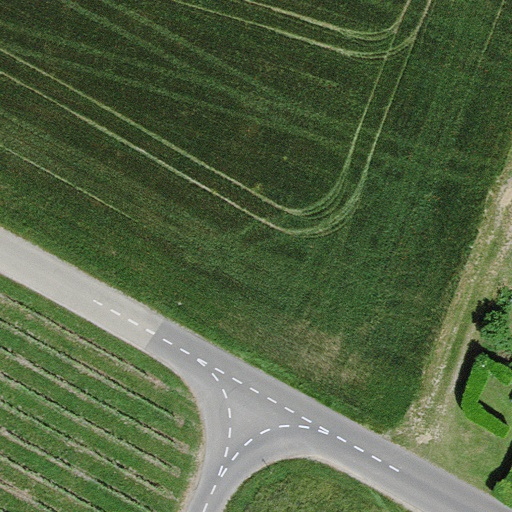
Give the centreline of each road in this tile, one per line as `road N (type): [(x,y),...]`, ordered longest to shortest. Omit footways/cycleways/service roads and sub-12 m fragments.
road 1 (unclassified): [(0,249),(254,388)]
road 2 (track): [(511,214),(407,478)]
road 3 (unclassified): [(254,388),(472,511)]
road 4 (unclassified): [(205,511),(254,388)]
